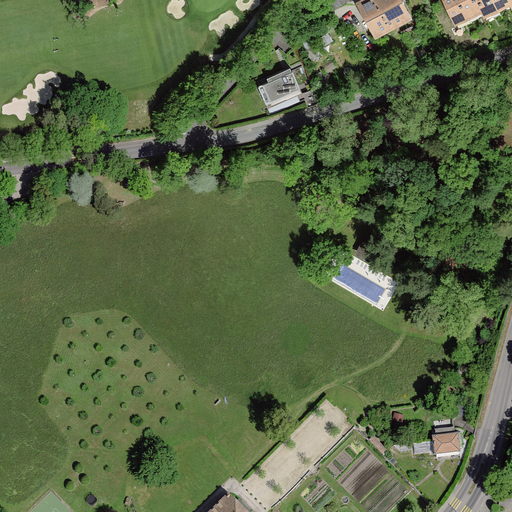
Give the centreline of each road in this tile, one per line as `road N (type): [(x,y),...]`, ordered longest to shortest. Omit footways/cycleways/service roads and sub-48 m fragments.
road 1 (residential): [(183,144),(251,134),(511,53)]
road 2 (residential): [(183,144),(194,115),(308,0)]
road 3 (secondary): [(457,511),(484,462),(511,356)]
road 4 (residential): [(27,164),(183,144)]
